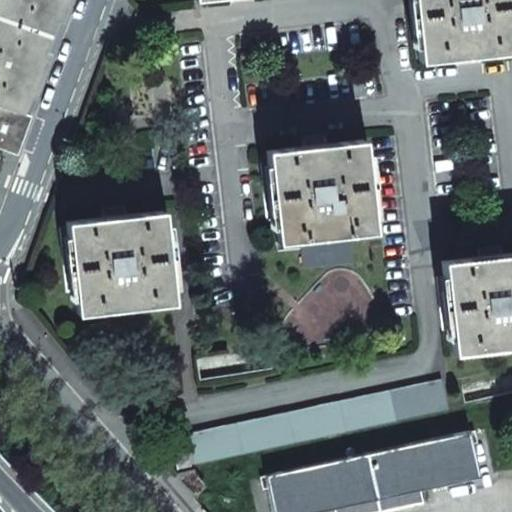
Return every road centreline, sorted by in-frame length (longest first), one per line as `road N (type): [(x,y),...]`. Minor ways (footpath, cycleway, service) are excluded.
road 1 (unclassified): [(97,0),(0,249)]
road 2 (tertiary): [(153,511),(0,343)]
